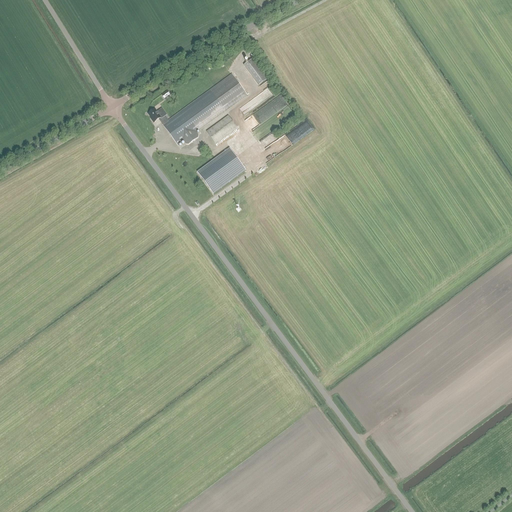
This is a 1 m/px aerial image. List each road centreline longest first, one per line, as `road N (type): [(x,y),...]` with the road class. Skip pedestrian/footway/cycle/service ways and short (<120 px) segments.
road 1 (unclassified): [(411,511),(110,107)]
road 2 (tertiary): [(110,107),(299,0)]
road 3 (unclassified): [(110,107),(42,0)]
road 4 (tertiary): [(0,170),(110,107)]
